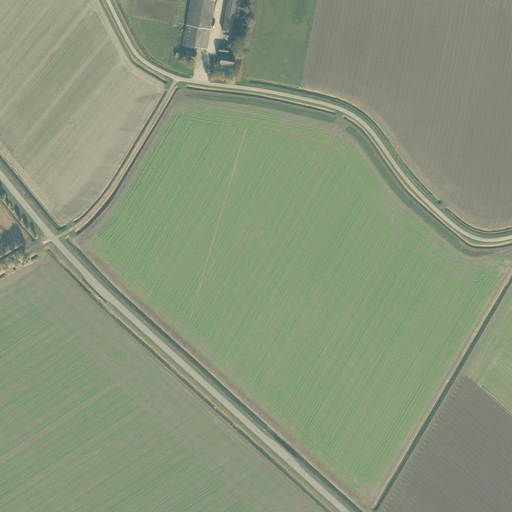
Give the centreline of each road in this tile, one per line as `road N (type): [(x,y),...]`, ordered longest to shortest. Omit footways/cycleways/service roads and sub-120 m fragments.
road 1 (unclassified): [(511,236),(466,234),(412,186),(366,126),(337,107),(153,67),(131,46),(107,0)]
road 2 (primary): [(345,511),(101,289),(0,173)]
road 3 (track): [(0,268),(85,217),(176,77)]
